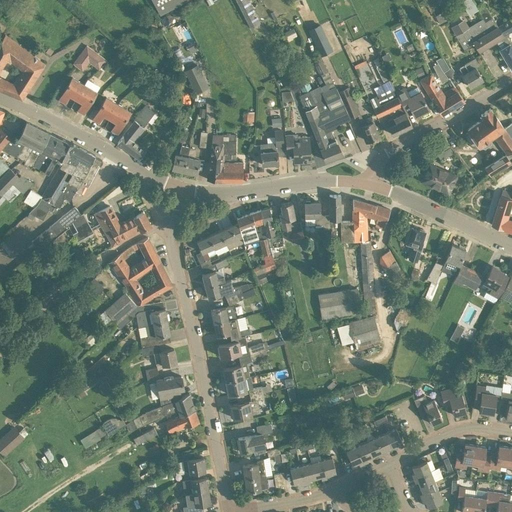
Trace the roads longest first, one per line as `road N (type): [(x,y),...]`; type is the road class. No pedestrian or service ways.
road 1 (residential): [(222,503),(171,224)]
road 2 (residential): [(0,339),(128,240),(171,224)]
road 3 (tertiary): [(180,189),(0,99)]
road 4 (residential): [(362,182),(382,154),(511,77)]
road 5 (tertiary): [(362,182),(216,194),(180,189)]
road 6 (tertiary): [(511,247),(362,182)]
road 7 (residential): [(511,431),(473,424),(388,463)]
